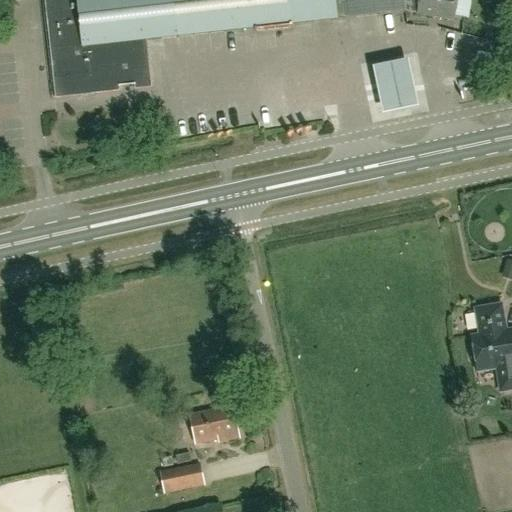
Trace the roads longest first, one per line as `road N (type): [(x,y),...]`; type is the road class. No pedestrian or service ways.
road 1 (unclassified): [(296,511),(230,197)]
road 2 (primary): [(230,197),(511,138)]
road 3 (primary): [(0,249),(230,197)]
